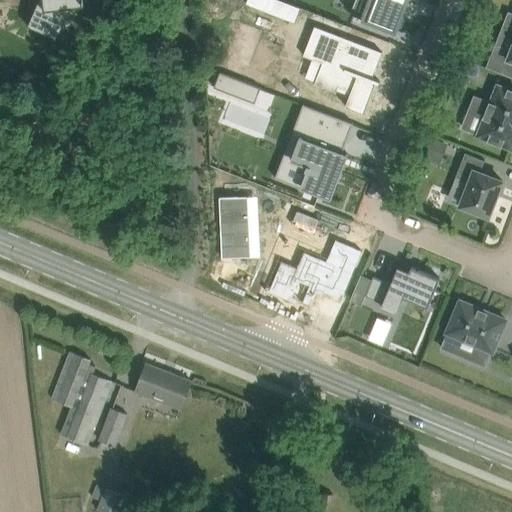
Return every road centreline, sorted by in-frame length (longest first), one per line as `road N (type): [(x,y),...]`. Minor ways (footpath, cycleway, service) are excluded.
road 1 (secondary): [(511,454),(0,242)]
road 2 (residential): [(455,0),(374,218),(505,273),(511,257)]
